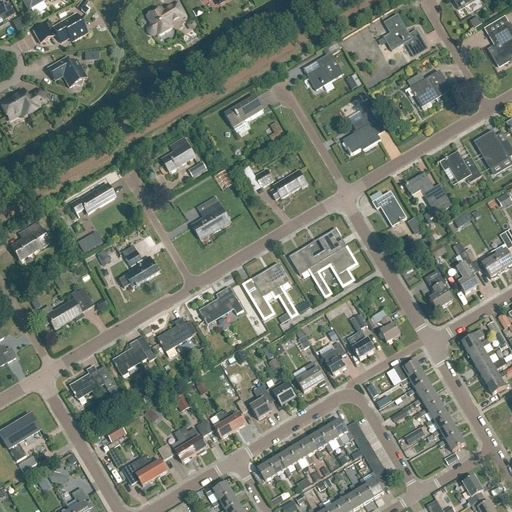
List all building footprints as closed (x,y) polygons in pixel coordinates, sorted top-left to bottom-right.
[(21,0),(28,11),(48,0),(50,3),(56,0),(21,0)] [(477,0),(451,0),(455,6),(458,11),(461,9),(462,10),(465,8),(465,7),(470,4),(477,0)] [(3,9),(0,4),(0,16),(0,17),(4,22),(15,16),(9,6),(3,9)] [(185,18),(178,5),(163,13),(161,10),(147,18),(151,26),(150,26),(149,28),(148,30),(148,32),(148,34),(150,36),(152,37),(154,37),(156,36),(157,36),(158,38),(173,30),(171,26),(185,18)] [(197,19),(203,16),(199,9),(193,13),(197,19)] [(49,24),(33,33),(40,46),(52,39),(52,38),(56,36),(61,45),(69,40),(72,44),(87,35),(86,34),(87,32),(84,28),(83,28),(76,17),(53,30),(49,24)] [(408,54),(423,45),(415,32),(407,37),(396,17),(382,25),(389,36),(382,40),(390,53),(403,45),(408,54)] [(470,30),(478,27),(475,19),(467,22),(470,30)] [(27,29),(22,20),(14,25),(19,34),(27,29)] [(510,65),(511,63),(511,50),(510,48),(511,46),(511,28),(510,25),(487,38),(491,44),(494,48),(487,52),(495,65),(506,59),(510,65)] [(87,62),(100,61),(100,53),(86,54),(87,62)] [(314,93),(342,77),(330,56),(315,64),(318,70),(306,78),(314,93)] [(47,71),(55,83),(62,79),(69,90),(76,86),(81,87),(83,82),(87,80),(77,63),(72,66),(68,59),(47,71)] [(421,111),(452,94),(440,74),(410,91),(421,111)] [(352,76),(343,81),(349,92),(358,87),(352,76)] [(46,104),(38,91),(26,98),(23,92),(22,92),(24,95),(17,98),(16,97),(0,106),(9,122),(19,116),(21,119),(22,120),(26,117),(27,116),(38,110),(38,109),(46,104)] [(363,103),(368,100),(365,94),(360,97),(363,103)] [(233,131),(262,114),(254,100),(225,118),(233,131)] [(362,117),(364,121),(352,128),(356,135),(342,143),(347,151),(346,152),(350,158),(361,151),(362,153),(379,143),(377,139),(386,133),(380,122),(376,124),(369,113),(362,117)] [(281,132),(275,135),(269,139),(273,145),(285,138),(281,132)] [(482,155),(487,163),(491,170),(507,161),(511,158),(511,149),(510,146),(503,150),(493,134),(478,143),(475,144),(482,155)] [(182,168),(195,161),(183,141),(170,149),(174,155),(162,163),(169,176),(177,171),(178,172),(182,169),(182,168)] [(469,185),(482,178),(475,167),(468,171),(458,154),(440,165),(445,173),(449,171),(458,186),(467,181),(469,185)] [(202,165),(189,173),(193,180),(206,171),(202,165)] [(248,184),(255,180),(249,170),(242,174),(248,184)] [(261,191),(273,184),(266,173),(255,180),(261,191)] [(302,192),(307,188),(299,174),(274,189),(276,192),(271,195),(276,203),(281,200),(282,202),(301,190),(302,192)] [(424,218),(427,224),(452,209),(439,187),(434,190),(425,175),(405,187),(412,199),(421,193),(433,213),(424,218)] [(87,216),(114,200),(107,187),(79,203),(78,202),(70,206),(76,215),(83,211),(87,216)] [(392,230),(406,221),(390,195),(373,205),(377,212),(380,210),(392,230)] [(502,210),(511,204),(507,195),(497,201),(502,210)] [(208,204),(211,209),(218,205),(215,200),(208,204)] [(214,215),(203,222),(192,229),(201,243),(220,231),(221,232),(231,226),(218,205),(211,209),(214,215)] [(413,237),(418,234),(411,222),(406,226),(413,237)] [(20,264),(49,246),(37,226),(19,236),(22,243),(11,249),(20,264)] [(311,271),(321,288),(325,286),(318,275),(332,267),(339,278),(357,267),(347,249),(336,231),(318,242),(325,253),(314,260),(307,249),(289,259),(300,278),(311,271)] [(511,249),(511,247),(505,235),(500,238),(508,252),(511,249)] [(431,249),(437,245),(432,238),(427,242),(431,249)] [(409,253),(416,249),(410,239),(403,243),(409,253)] [(84,256),(92,251),(86,240),(77,245),(84,256)] [(435,262),(446,255),(441,246),(430,253),(435,262)] [(470,251),(464,254),(471,266),(476,262),(470,251)] [(494,253),(491,255),(502,275),(511,268),(511,263),(505,253),(497,258),(494,253)] [(105,254),(97,259),(101,264),(108,260),(105,254)] [(132,291),(158,275),(149,260),(142,264),(136,254),(124,261),(132,274),(118,283),(123,291),(129,287),(132,291)] [(471,266),(464,254),(459,257),(466,269),(471,266)] [(502,275),(491,255),(487,257),(490,262),(482,267),(490,282),(502,275)] [(249,297),(265,322),(274,317),(264,299),(272,295),(275,301),(279,299),(286,310),(289,308),(279,290),(290,284),(279,266),(252,282),(258,292),(249,297)] [(454,279),(458,286),(465,297),(478,289),(472,278),(471,278),(465,267),(457,271),(460,275),(454,279)] [(436,297),(429,301),(437,314),(452,304),(445,292),(442,289),(445,287),(437,273),(424,281),(431,293),(433,292),(436,297)] [(71,298),(74,303),(53,315),(51,312),(40,314),(41,323),(44,327),(50,326),(54,333),(74,322),(75,324),(83,320),(80,316),(93,309),(83,291),(71,298)] [(237,318),(244,314),(230,291),(217,299),(219,302),(199,314),(208,329),(234,313),(237,318)] [(108,302),(98,306),(100,311),(110,307),(108,302)] [(373,324),(383,319),(380,313),(370,318),(373,324)] [(505,331),(511,327),(505,316),(498,320),(505,331)] [(361,332),(367,328),(360,318),(354,321),(361,332)] [(388,319),(379,325),(375,327),(381,336),(387,346),(400,338),(394,327),(393,328),(388,319)] [(174,351),(193,339),(182,322),(175,326),(177,330),(158,341),(169,360),(177,356),(174,351)] [(371,332),(375,330),(371,322),(367,325),(371,332)] [(499,335),(493,324),(487,328),(494,338),(499,335)] [(467,356),(480,348),(479,347),(475,340),(482,336),(480,332),(473,337),(474,338),(461,346),(467,356)] [(367,343),(365,340),(363,335),(348,344),(353,351),(360,363),(374,354),(367,343)] [(499,335),(494,338),(497,341),(500,348),(505,345),(499,335)] [(304,352),(311,348),(305,338),(299,342),(304,352)] [(489,346),(497,341),(494,338),(486,343),(488,346),(489,346)] [(121,378),(147,362),(149,365),(156,361),(144,340),(130,348),(132,352),(113,364),(121,378)] [(480,348),(467,356),(474,366),(486,359),(485,357),(482,350),(488,346),(486,343),(479,347),(480,348)] [(319,354),(325,363),(327,368),(333,379),(346,371),(340,361),(347,357),(340,345),(333,349),(331,347),(319,354)] [(5,353),(3,349),(0,350),(0,369),(16,360),(10,350),(5,353)] [(199,359),(206,355),(203,350),(196,354),(199,359)] [(486,359),(474,366),(480,377),(493,369),(491,367),(498,363),(499,363),(492,353),(485,357),(486,359)] [(241,367),(247,363),(242,354),(236,358),(241,367)] [(281,370),(276,361),(268,365),(273,374),(281,370)] [(493,369),(480,377),(486,387),(499,379),(498,377),(495,373),(505,367),(501,361),(499,363),(498,363),(491,367),(493,369)] [(422,375),(416,364),(406,370),(403,365),(393,371),(402,385),(408,381),(409,382),(422,375)] [(297,385),(304,396),(318,388),(320,391),(326,387),(324,384),(325,384),(314,365),(305,371),(309,378),(297,385)] [(78,403),(104,388),(94,370),(87,374),(89,378),(70,389),(78,403)] [(499,379),(486,387),(492,397),(505,390),(500,381),(507,377),(505,373),(498,377),(499,379)] [(428,385),(422,375),(409,382),(408,381),(402,385),(404,388),(411,385),(415,392),(415,393),(428,385)] [(168,396),(174,393),(167,380),(161,383),(168,396)] [(285,383),(266,394),(273,405),(277,402),(281,409),(295,401),(285,383)] [(202,398),(209,394),(203,385),(196,389),(202,398)] [(435,395),(428,385),(415,393),(415,392),(408,395),(410,399),(417,395),(421,402),(421,403),(435,395)] [(268,408),(273,405),(266,394),(263,389),(254,394),(260,404),(251,410),(259,423),(272,415),(268,408)] [(441,405),(435,395),(421,403),(421,402),(414,406),(416,409),(423,405),(427,412),(428,413),(441,405)] [(116,415),(121,408),(114,401),(108,407),(116,415)] [(243,417),(248,414),(242,403),(237,406),(243,417)] [(428,413),(427,412),(420,416),(422,419),(429,415),(433,422),(434,424),(447,416),(441,405),(428,413)] [(235,435),(246,428),(240,417),(231,422),(225,413),(223,414),(235,435)] [(404,413),(392,420),(396,425),(408,418),(404,413)] [(222,442),(235,435),(223,414),(216,418),(222,428),(215,432),(222,442)] [(453,426),(447,416),(434,424),(433,422),(426,426),(429,430),(435,426),(439,433),(440,434),(453,426)] [(17,447),(39,434),(30,419),(0,436),(0,437),(17,465),(26,460),(17,447)] [(341,422),(330,428),(338,441),(340,440),(346,436),(351,443),(354,441),(353,439),(350,435),(346,429),(346,430),(341,422)] [(350,435),(359,429),(356,423),(346,429),(350,435)] [(207,424),(203,426),(209,437),(213,434),(207,424)] [(209,437),(203,426),(197,429),(204,440),(209,437)] [(459,436),(453,426),(440,434),(439,433),(433,437),(435,440),(441,436),(445,442),(446,444),(459,436)] [(112,445),(126,436),(121,427),(106,436),(112,445)] [(328,448),(329,447),(336,443),(340,449),(344,447),(340,440),(338,441),(330,428),(320,435),(328,448)] [(353,439),(362,434),(359,429),(350,435),(353,439)] [(185,430),(180,433),(195,458),(200,455),(201,456),(202,457),(206,455),(206,453),(205,452),(207,451),(195,431),(194,431),(196,433),(190,437),(185,430)] [(182,466),(195,458),(180,433),(174,437),(179,445),(172,449),(182,466)] [(409,447),(420,440),(416,433),(404,440),(409,447)] [(355,444),(365,438),(362,434),(353,439),(354,441),(355,444)] [(333,453),(329,447),(328,448),(320,435),(310,441),(318,454),(319,453),(326,449),(330,455),(333,453)] [(452,455),(465,447),(459,436),(446,444),(445,442),(438,446),(440,450),(447,446),(452,455)] [(358,449),(368,443),(365,438),(355,444),(358,449)] [(323,460),(319,453),(318,454),(310,441),(299,447),(307,460),(309,459),(315,455),(320,462),(323,460)] [(361,453),(371,448),(368,443),(358,449),(361,453)] [(168,447),(163,450),(170,460),(174,458),(168,447)] [(313,466),(309,459),(307,460),(299,447),(289,453),(297,466),(298,465),(305,461),(309,468),(313,466)] [(364,458),(373,452),(371,448),(361,453),(363,457),(364,458)] [(120,468),(126,466),(118,450),(112,453),(120,468)] [(170,460),(163,450),(158,453),(165,464),(170,460)] [(367,463),(376,457),(373,452),(364,458),(367,463)] [(302,472),(298,465),(297,466),(289,453),(279,459),(287,472),(288,471),(295,467),(299,474),(302,472)] [(448,468),(458,462),(455,456),(445,462),(448,468)] [(343,468),(348,464),(344,457),(338,461),(343,468)] [(370,468),(379,462),(376,457),(367,463),(370,468)] [(292,478),(288,471),(287,472),(279,459),(269,465),(276,478),(278,478),(285,473),(289,480),(292,478)] [(147,460),(144,461),(156,482),(168,475),(161,464),(155,468),(151,462),(149,463),(147,460)] [(19,469),(23,476),(37,467),(33,461),(19,469)] [(156,482),(144,461),(140,464),(142,467),(140,468),(143,474),(137,478),(143,489),(156,482)] [(372,472),(382,467),(379,462),(370,468),(372,472)] [(282,484),(278,478),(276,478),(269,465),(258,472),(259,473),(266,485),(274,480),(278,486),(282,484)] [(375,477),(385,471),(382,467),(372,472),(374,475),(375,477)] [(325,478),(330,475),(327,469),(321,472),(325,478)] [(130,484),(135,481),(129,471),(124,474),(130,484)] [(378,482),(388,476),(385,471),(375,477),(378,482)] [(55,472),(52,482),(67,487),(70,477),(55,472)] [(266,485),(259,473),(253,476),(260,488),(266,485)] [(315,484),(321,481),(317,474),(312,478),(315,484)] [(381,487),(378,482),(375,477),(374,475),(371,477),(375,484),(368,488),(366,489),(374,501),(384,495),(380,487),(381,487)] [(391,481),(388,476),(378,482),(381,487),(391,481)] [(468,502),(471,508),(484,500),(481,495),(483,494),(474,479),(463,486),(472,500),(468,502)] [(301,493),(311,487),(307,480),(297,486),(301,493)] [(366,489),(368,488),(364,481),(361,483),(365,490),(358,494),(356,495),(364,508),(374,501),(366,489)] [(215,496),(219,503),(220,504),(233,497),(227,486),(214,493),(214,492),(206,497),(208,500),(215,496)] [(356,495),(358,494),(354,487),(350,489),(354,496),(347,500),(346,501),(352,511),(356,511),(364,508),(356,495)] [(74,503),(65,508),(67,511),(86,511),(91,509),(80,491),(70,496),(74,503)] [(352,511),(346,501),(347,500),(343,493),(340,495),(344,502),(337,506),(335,507),(338,511),(352,511)] [(219,503),(213,507),(214,510),(216,509),(218,511),(230,511),(239,507),(233,497),(220,504),(219,503)] [(299,507),(306,502),(303,497),(296,502),(299,507)] [(274,508),(284,503),(281,498),(271,504),(274,508)] [(338,511),(335,507),(337,506),(333,499),(330,501),(334,508),(326,511),(338,511)] [(478,511),(494,511),(490,504),(487,506),(484,500),(471,508),(473,511),(476,511),(478,511)] [(428,511),(432,511),(439,508),(436,503),(427,509),(428,511)]
